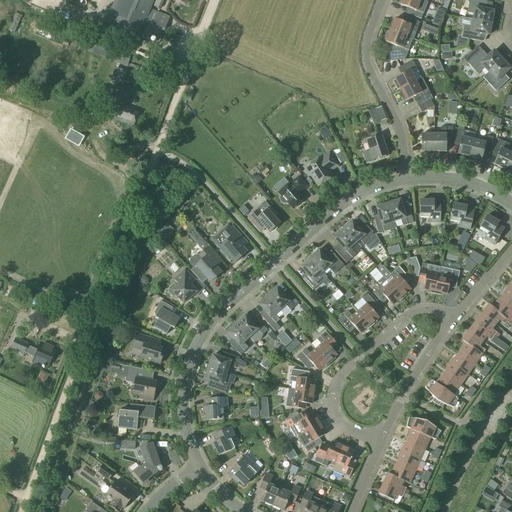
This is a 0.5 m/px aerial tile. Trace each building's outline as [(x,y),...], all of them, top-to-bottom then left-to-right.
[(114,0),(106,20),(135,31),(134,36),(149,42),(151,38),(159,41),(169,18),(149,10),(152,0),(114,0)] [(420,0),(399,0),(399,2),(400,3),(400,5),(409,8),(407,14),(421,19),(423,13),(427,3),(420,0)] [(444,0),(441,8),(446,10),(450,0),(444,0)] [(474,15),(473,20),(491,23),(493,11),(485,10),(486,2),(476,0),(468,0),(466,13),(474,15)] [(59,2),(57,14),(69,16),(71,3),(59,2)] [(390,31),(406,37),(413,40),(415,33),(419,23),(406,17),(404,23),(394,19),(393,21),(392,20),(389,28),(390,29),(390,31)] [(434,18),(432,24),(439,26),(441,21),(434,18)] [(491,23),(473,20),(461,18),(460,23),(460,24),(460,25),(461,26),(462,27),(463,27),(464,27),(462,39),(483,42),(486,35),(489,35),(491,23)] [(406,37),(390,31),(389,33),(387,32),(384,40),(386,40),(385,42),(393,45),(389,55),(390,61),(404,60),(408,51),(413,40),(406,37)] [(100,46),(93,43),(92,43),(85,40),(82,46),(90,49),(97,52),(104,55),(112,58),(114,52),(107,49),(100,46)] [(488,73),(502,60),(493,51),(486,57),(478,48),(464,60),(477,75),(484,69),(488,73)] [(119,61),(127,64),(129,58),(122,55),(119,61)] [(502,60),(488,73),(492,77),(487,82),(496,92),(507,81),(502,76),(510,69),(502,60)] [(399,88),(400,90),(415,82),(410,71),(416,68),(413,62),(410,62),(400,67),(403,74),(394,79),(395,81),(393,82),(397,89),(399,88)] [(422,79),(415,82),(400,90),(401,92),(399,93),(403,100),(405,99),(406,101),(415,96),(418,101),(430,95),(422,79)] [(422,113),(434,107),(430,100),(418,107),(422,113)] [(113,120),(133,127),(139,111),(119,103),(113,120)] [(368,111),(373,125),(380,122),(375,108),(368,111)] [(433,134),(433,152),(445,152),(446,142),(452,142),(452,127),(440,127),(440,134),(433,134)] [(318,133),(323,140),(330,136),(325,128),(318,133)] [(457,154),(469,157),(473,140),(462,137),(463,131),(457,129),(454,143),(460,144),(457,154)] [(421,152),(433,152),(433,134),(421,134),(421,152)] [(386,156),(387,155),(381,136),(366,141),(370,152),(363,154),(366,164),(373,161),(373,160),(379,158),(379,159),(386,157),(386,156)] [(473,140),(469,157),(481,160),(484,150),(489,151),(493,138),(487,136),(485,143),(473,140)] [(493,165),(504,170),(511,153),(506,151),(509,145),(499,140),(492,153),(498,155),(493,165)] [(304,169),(308,176),(310,175),(317,186),(333,176),(329,171),(337,166),(329,153),(321,158),(320,158),(304,169)] [(278,193),(281,196),(280,197),(280,198),(280,200),(280,201),(281,203),(282,203),(284,204),(285,204),(286,203),(287,203),(293,209),(303,200),(298,194),(307,187),(298,177),(290,185),(289,184),(278,193)] [(258,178),(252,182),(256,186),(261,181),(258,178)] [(419,218),(429,218),(429,223),(440,223),(440,203),(433,203),(433,198),(427,198),(427,200),(420,200),(419,218)] [(388,204),(393,222),(400,220),(403,227),(413,223),(409,209),(403,211),(399,200),(388,204)] [(450,221),(459,223),(458,228),(469,230),(474,211),(466,209),(467,204),(461,203),(461,205),(453,204),(450,221)] [(393,222),(388,204),(376,208),(379,218),(374,220),(378,234),(389,231),(387,224),(393,222)] [(248,213),(243,207),(238,211),(244,217),(248,213)] [(247,219),(256,229),(262,224),(269,233),(279,224),(273,217),(275,214),(269,208),(262,214),(257,210),(247,219)] [(478,231),(486,235),(483,240),(494,246),(504,229),(497,225),(500,220),(495,217),(493,219),(487,216),(478,231)] [(342,229),(355,243),(359,240),(364,245),(373,237),(363,225),(365,224),(360,218),(354,224),(352,221),(342,229)] [(211,240),(225,255),(227,253),(235,263),(246,253),(237,243),(241,239),(231,227),(229,228),(227,226),(211,240)] [(355,243),(342,229),(333,237),(341,246),(335,251),(346,264),(355,255),(349,248),(355,243)] [(459,242),(465,244),(469,236),(465,234),(465,236),(462,235),(459,242)] [(188,264),(192,268),(190,271),(202,284),(208,279),(210,282),(221,273),(213,265),(218,260),(207,248),(198,256),(194,256),(189,260),(188,264)] [(310,258),(322,272),(327,268),(334,274),(343,266),(332,253),(326,259),(319,250),(310,258)] [(322,272),(310,258),(300,267),(308,275),(302,279),(312,291),(321,283),(321,282),(326,277),(322,272)] [(464,273),(469,274),(476,266),(467,260),(464,273)] [(428,293),(434,294),(439,275),(432,273),(433,266),(422,264),(419,278),(425,279),(423,289),(425,290),(425,291),(426,292),(427,292),(428,293)] [(411,266),(413,276),(417,277),(419,269),(417,265),(411,266)] [(389,284),(403,299),(407,295),(409,290),(410,289),(403,282),(408,278),(398,267),(389,275),(385,279),(389,284)] [(440,268),(439,275),(434,294),(441,296),(445,294),(447,295),(449,285),(456,286),(459,272),(440,268)] [(169,293),(173,296),(176,296),(183,304),(191,297),(195,297),(198,294),(203,290),(203,287),(198,281),(195,281),(185,270),(174,280),(178,285),(176,286),(173,286),(170,289),(169,293)] [(398,303),(403,299),(389,284),(385,279),(383,277),(377,282),(380,286),(372,293),(380,302),(385,298),(392,305),(393,304),(398,303)] [(511,308),(511,292),(506,287),(500,298),(511,308)] [(267,296),(280,310),(285,305),(290,311),(298,303),(288,292),(284,296),(276,288),(267,296)] [(357,312),(371,327),(376,323),(377,319),(378,317),(371,310),(377,305),(367,295),(362,299),(361,299),(353,306),(358,312),(357,312)] [(280,310),(267,296),(258,304),(265,313),(261,317),(275,332),(279,328),(275,324),(279,321),(274,315),(280,310)] [(511,315),(511,308),(500,298),(491,306),(507,321),(511,315)] [(173,308),(160,301),(154,313),(155,318),(157,320),(153,327),(166,335),(171,327),(174,329),(179,319),(170,313),(173,308)] [(299,308),(304,314),(307,311),(302,305),(299,308)] [(489,305),(482,314),(495,325),(499,320),(504,325),(507,321),(491,306),(489,305)] [(371,327),(357,312),(352,317),(347,312),(337,321),(347,331),(353,326),(360,334),(361,332),(366,331),(371,327)] [(495,325),(482,314),(474,322),(493,337),(496,333),(492,329),(495,325)] [(236,324),(249,338),(253,343),(255,343),(256,343),(257,342),(258,342),(259,341),(260,340),(261,338),(261,337),(261,336),(267,331),(257,320),(252,324),(245,316),(236,324)] [(316,331),(322,326),(318,321),(312,325),(316,331)] [(474,322),(468,332),(482,342),(485,337),(490,341),(493,337),(474,322)] [(249,338),(236,324),(227,332),(234,341),(230,345),(240,356),(248,348),(243,343),(249,338)] [(316,350),(329,365),(334,360),(335,359),(335,358),(335,357),(335,356),(336,355),(333,351),(338,346),(325,332),(316,340),(321,345),(316,350)] [(482,342),(468,332),(461,341),(463,342),(481,355),(485,350),(479,346),(482,342)] [(267,336),(272,342),(276,339),(271,333),(267,336)] [(132,347),(142,350),(139,358),(160,364),(164,350),(158,348),(159,342),(136,335),(132,347)] [(280,342),(284,346),(290,341),(286,337),(280,342)] [(32,362),(47,369),(56,349),(41,342),(37,350),(27,346),(27,344),(14,339),(10,349),(23,354),(24,353),(28,355),(28,356),(34,358),(32,362)] [(474,365),(481,355),(463,342),(458,354),(474,365)] [(290,344),(285,349),(289,353),(294,349),(290,344)] [(329,365),(316,350),(310,355),(305,349),(296,357),(306,368),(311,364),(318,371),(319,370),(320,370),(321,370),(322,370),(323,370),(324,369),(329,365)] [(208,367),(226,373),(229,366),(235,369),(239,358),(225,353),(223,359),(212,355),(208,367)] [(449,363),(467,375),(474,365),(458,354),(449,363)] [(449,363),(444,374),(460,386),(467,375),(449,363)] [(125,378),(132,380),(131,383),(133,385),(134,385),(133,393),(138,394),(137,401),(152,403),(154,395),(155,394),(156,391),(155,389),(156,382),(147,381),(149,371),(128,367),(125,378)] [(226,373),(208,367),(204,379),(215,382),(212,390),(224,394),(228,382),(224,380),(226,373)] [(295,390),(315,393),(316,387),(316,386),(316,385),(316,384),(315,383),(314,382),(315,380),(304,379),(306,372),(291,370),(289,382),(296,383),(295,390)] [(484,379),(487,374),(482,371),(479,375),(484,379)] [(444,374),(435,383),(445,390),(453,396),(460,386),(444,374)] [(431,401),(435,404),(445,390),(435,383),(431,381),(424,388),(434,398),(431,401)] [(315,393),(295,390),(288,389),(286,400),(287,401),(289,401),(288,407),(305,410),(306,404),(311,405),(311,403),(312,402),(313,402),(313,401),(314,401),(314,400),(315,393)] [(453,396),(445,390),(435,404),(439,406),(441,403),(454,409),(458,399),(453,396)] [(203,407),(203,413),(205,413),(206,421),(223,420),(223,410),(228,410),(227,398),(207,399),(208,407),(203,407)] [(117,429),(136,431),(137,418),(153,420),(155,407),(130,405),(129,412),(119,411),(117,429)] [(304,433),(321,423),(318,418),(318,417),(317,416),(316,416),(315,415),(314,415),(313,414),(304,419),(301,414),(286,422),(295,438),(304,433)] [(409,429),(421,434),(427,419),(423,417),(421,421),(408,417),(406,428),(409,429)] [(421,434),(430,438),(435,441),(441,432),(430,424),(431,420),(427,419),(421,434)] [(321,423),(304,433),(307,439),(301,443),(307,453),(319,445),(316,440),(325,435),(324,433),(325,432),(325,431),(325,430),(325,429),(324,428),(321,423)] [(211,444),(213,450),(215,449),(218,456),(234,449),(231,440),(235,439),(230,427),(212,435),(215,442),(211,444)] [(430,438),(421,434),(409,429),(406,441),(406,442),(424,450),(430,438)] [(335,463),(343,445),(338,443),(336,442),(335,442),(334,442),(333,443),(331,442),(329,447),(322,444),(321,444),(320,448),(314,462),(326,467),(329,461),(335,463)] [(399,452),(420,461),(424,450),(406,442),(399,452)] [(278,448),(278,449),(283,455),(292,450),(288,443),(278,448)] [(133,474),(142,486),(148,481),(146,480),(157,471),(159,472),(161,471),(162,468),(161,466),(159,466),(152,445),(140,449),(145,462),(143,464),(143,467),(141,469),(139,470),(133,474)] [(343,445),(335,463),(332,471),(348,479),(355,464),(349,462),(354,452),(352,451),(352,450),(351,450),(351,449),(350,448),(349,448),(343,445)] [(399,452),(396,465),(414,473),(420,461),(399,452)] [(228,473),(233,478),(232,478),(237,483),(238,481),(244,486),(256,474),(249,467),(253,464),(245,456),(228,473)] [(409,484),(414,473),(396,465),(389,475),(403,481),(409,484)] [(97,472),(108,480),(113,474),(102,466),(97,472)] [(288,473),(295,476),(297,470),(291,467),(288,473)] [(317,468),(316,476),(324,477),(325,469),(317,468)] [(272,477),(265,474),(260,488),(266,491),(261,501),(272,506),(279,490),(281,486),(270,481),(272,477)] [(403,494),(407,496),(408,492),(405,491),(406,489),(401,486),(403,481),(389,475),(387,474),(382,485),(403,494)] [(485,483),(493,486),(494,480),(486,477),(485,483)] [(105,496),(113,501),(109,507),(116,511),(118,511),(122,507),(124,509),(134,495),(115,482),(105,496)] [(511,486),(509,484),(502,494),(511,501),(511,486)] [(403,494),(382,485),(378,494),(394,501),(397,496),(408,501),(410,497),(407,496),(403,494)] [(281,486),(279,490),(272,506),(284,511),(288,501),(294,503),(300,489),(294,487),(292,491),(281,486)] [(67,497),(71,492),(66,488),(62,493),(67,497)] [(304,511),(317,511),(320,507),(322,501),(312,497),(312,495),(306,492),(300,506),(306,508),(304,511)] [(322,501),(320,507),(317,511),(338,511),(340,507),(334,504),(333,506),(322,501)] [(498,511),(509,511),(511,508),(511,507),(501,501),(498,507),(501,509),(498,511)] [(105,511),(92,503),(85,511),(105,511)]
